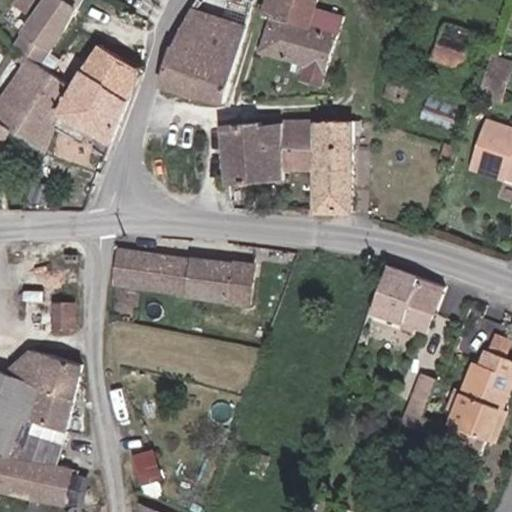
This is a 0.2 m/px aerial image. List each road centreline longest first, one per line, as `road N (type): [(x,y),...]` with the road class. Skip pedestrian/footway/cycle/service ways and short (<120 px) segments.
road 1 (tertiary): [(117,218),(391,249),(511,296)]
road 2 (unclassified): [(120,511),(91,395),(104,238),(117,218)]
road 3 (unclassified): [(117,218),(182,0)]
road 4 (unknown): [(160,57),(275,97)]
